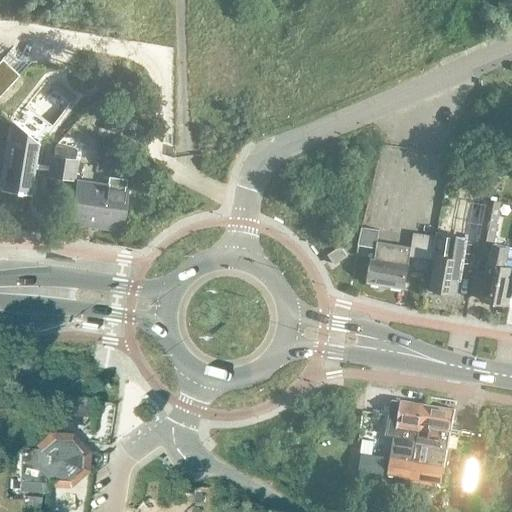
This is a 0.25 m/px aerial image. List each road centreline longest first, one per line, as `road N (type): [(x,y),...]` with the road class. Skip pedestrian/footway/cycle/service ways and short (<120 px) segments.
road 1 (primary): [(167,292),(0,284)]
road 2 (primary): [(0,297),(162,324)]
road 3 (primary): [(162,324),(176,358),(212,380),(249,377),(284,347)]
road 4 (primary): [(437,360),(399,338),(290,312)]
road 5 (primary): [(284,347),(437,360)]
